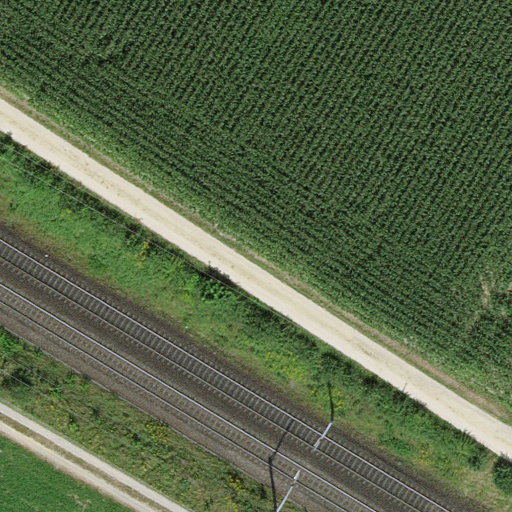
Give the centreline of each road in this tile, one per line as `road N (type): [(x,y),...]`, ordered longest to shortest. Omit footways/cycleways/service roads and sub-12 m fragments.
road 1 (track): [(0,127),(511,460)]
road 2 (track): [(147,511),(0,427)]
